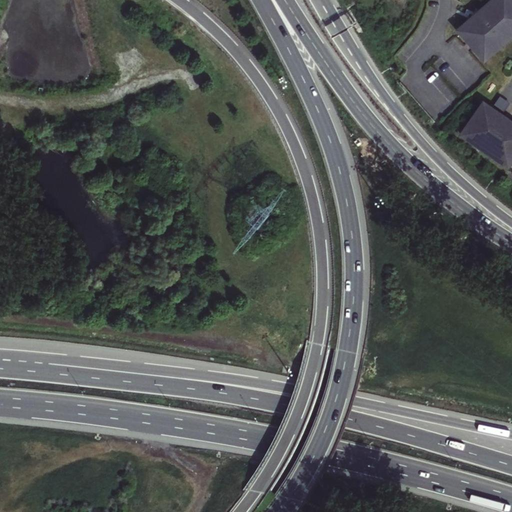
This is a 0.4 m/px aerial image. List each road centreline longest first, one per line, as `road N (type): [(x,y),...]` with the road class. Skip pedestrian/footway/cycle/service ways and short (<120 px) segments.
road 1 (trunk): [(240,511),(282,450),(310,378),(322,260),(305,172),(280,116),(245,62),(177,0)]
road 2 (trunk): [(279,511),(314,455),(342,384),(354,267),(339,167),(263,0)]
road 3 (motorway): [(511,465),(241,396),(0,369)]
road 4 (motorway): [(0,403),(268,439),(511,500)]
road 5 (track): [(0,322),(96,325),(511,407)]
road 6 (motorway): [(511,435),(256,383),(0,356)]
road 7 (trunk): [(511,242),(398,152),(282,0)]
road 8 (motorway): [(511,221),(411,130),(321,0)]
